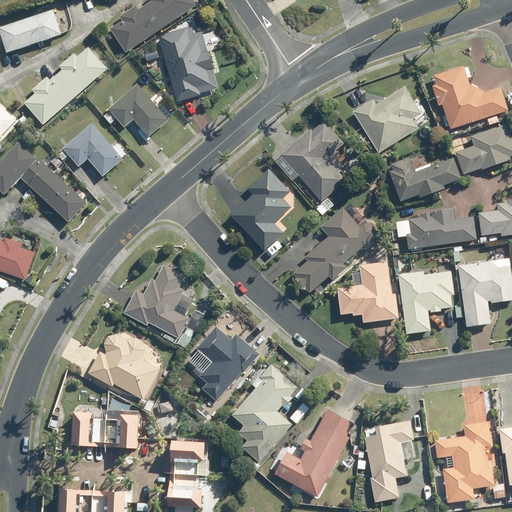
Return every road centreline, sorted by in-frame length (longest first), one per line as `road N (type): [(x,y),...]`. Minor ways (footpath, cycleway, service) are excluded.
road 1 (residential): [(172,188),(282,311),(368,370),(430,372),(511,360)]
road 2 (tertiary): [(172,188),(106,248),(64,306),(37,356),(5,454)]
road 3 (residential): [(506,7),(303,74)]
road 4 (tertiary): [(303,74),(172,188)]
road 5 (residential): [(303,74),(324,52),(442,0)]
